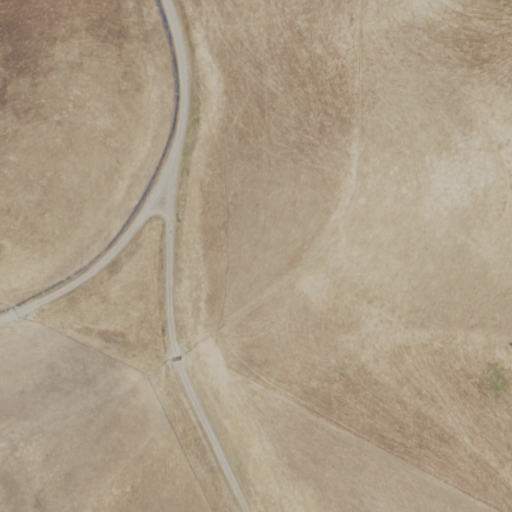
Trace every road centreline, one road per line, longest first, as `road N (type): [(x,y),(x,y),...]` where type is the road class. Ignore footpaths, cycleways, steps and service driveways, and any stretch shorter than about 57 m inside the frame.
road 1 (track): [(0,326),(74,287),(150,198),(171,114),(164,41),(146,0)]
road 2 (track): [(230,511),(166,372),(150,198)]
